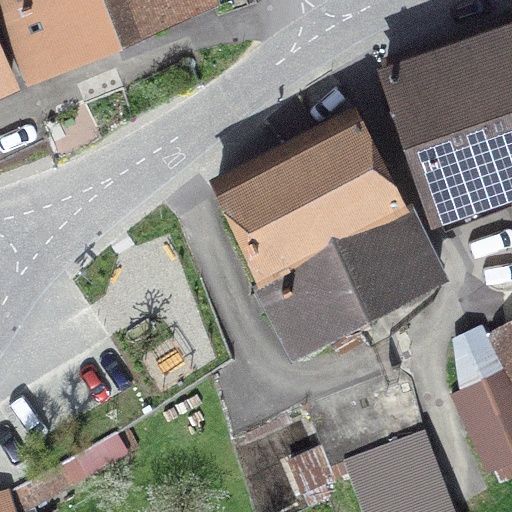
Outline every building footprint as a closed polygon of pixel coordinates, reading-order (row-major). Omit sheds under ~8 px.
[(118,34),(103,0),(0,0),(0,12),(27,80),(36,77),(32,68),(118,34)] [(103,0),(118,34),(200,0),(202,0),(205,5),(212,2),(211,0),(103,0)] [(511,30),(384,74),(439,221),(509,193),(511,199),(511,30)] [(0,83),(10,79),(0,56),(0,83)] [(357,323),(438,275),(357,115),(217,187),(215,192),(294,354),(357,323)] [(511,394),(501,370),(468,387),(485,424),(511,411),(511,394)] [(365,511),(453,511),(423,429),(345,458),(365,511)]
